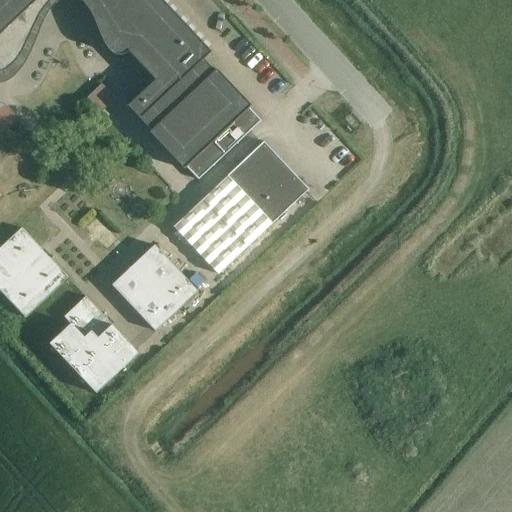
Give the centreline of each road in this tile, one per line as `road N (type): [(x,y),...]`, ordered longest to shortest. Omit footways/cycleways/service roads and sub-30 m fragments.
road 1 (unclassified): [(268,0),(374,110)]
road 2 (unknown): [(201,0),(260,61),(309,86)]
